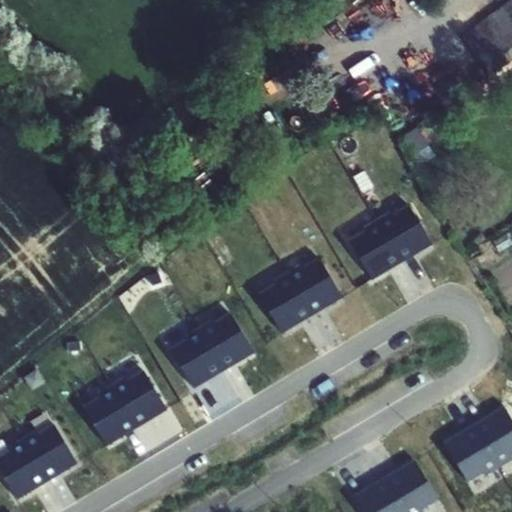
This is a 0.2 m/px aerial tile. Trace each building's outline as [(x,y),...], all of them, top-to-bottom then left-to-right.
[(511,0),(462,37),(493,75),(511,60),(511,0)] [(422,162),(436,153),(418,125),(404,134),(422,162)] [(433,243),(410,204),(392,214),(390,210),(374,219),(401,262),(433,243)] [(362,233),(344,243),(368,282),(401,262),(374,219),(359,229),(362,233)] [(346,295),(323,256),(306,267),(303,263),(287,272),(314,315),(346,295)] [(275,285),(258,295),(281,334),(314,315),(287,272),(272,281),(275,285)] [(257,350),(233,311),(216,322),(214,318),(198,327),(224,370),(257,350)] [(186,340),(168,350),(192,389),(224,370),(198,327),(183,336),(186,340)] [(171,408),(148,369),(130,380),(128,375),(112,384),(139,427),(171,408)] [(100,398),(82,408),(106,447),(139,427),(112,384),(97,394),(100,398)] [(511,461),(510,458),(511,456),(511,423),(503,409),(471,429),(497,471),(511,462),(511,461)] [(81,462),(57,423),(40,433),(37,429),(22,438),(48,481),(81,462)] [(438,449),(462,487),(479,476),(482,481),(497,471),(471,429),(438,449)] [(9,452),(0,457),(0,475),(16,501),(48,481),(22,438),(7,448),(9,452)] [(421,511),(421,510),(438,500),(414,461),(381,481),(400,511),(421,511)] [(349,501),(355,511),(400,511),(381,481),(349,501)]
